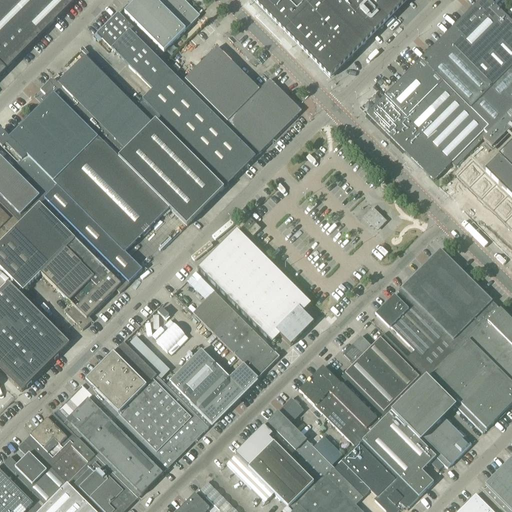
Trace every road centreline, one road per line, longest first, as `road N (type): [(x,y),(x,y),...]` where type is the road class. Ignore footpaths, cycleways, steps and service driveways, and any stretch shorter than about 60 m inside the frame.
road 1 (unclassified): [(0,442),(333,109)]
road 2 (unclassified): [(153,511),(445,220)]
road 3 (unclassified): [(445,220),(333,109)]
road 4 (unclassified): [(333,109),(445,0)]
road 5 (unclassified): [(333,109),(223,0)]
road 6 (unclassified): [(0,106),(106,0)]
